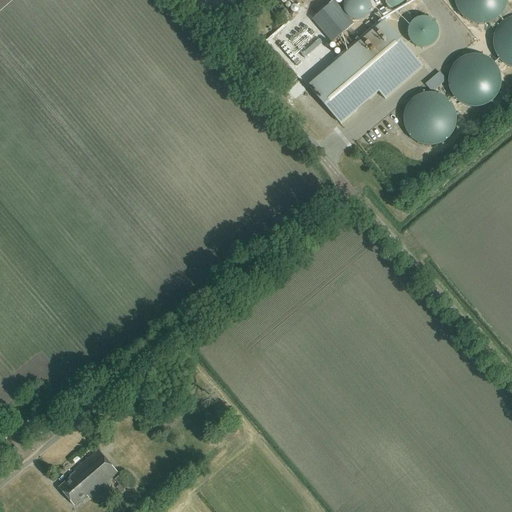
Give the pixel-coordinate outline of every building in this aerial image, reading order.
[(384,20),(308,86),(341,124),(378,92),(385,99),(423,66),(384,20)] [(319,39),(305,52),(308,55),(322,43),(319,39)] [(300,62),(283,43),(280,46),(297,65),(300,62)] [(73,471),(74,472),(93,494),(118,473),(98,450),(73,471)] [(89,498),(93,494),(74,472),(69,476),(70,477),(59,487),(74,505),(86,495),(89,498)] [(121,475),(114,480),(119,485),(116,488),(121,494),(124,492),(123,490),(129,485),(121,475)]
